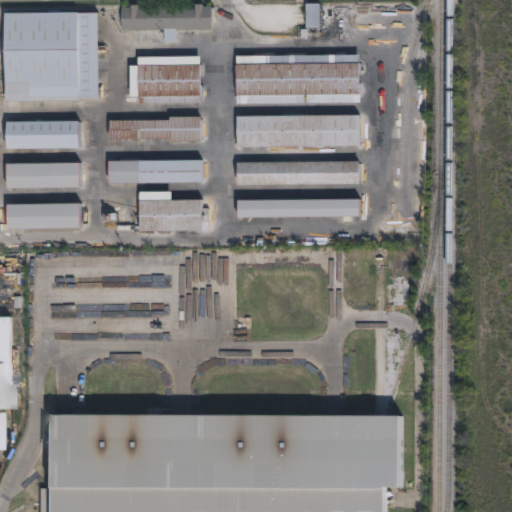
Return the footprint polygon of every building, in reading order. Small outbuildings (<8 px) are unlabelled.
[(320,27),(307,27),(307,3),(321,3),(320,27)] [(207,4),(207,7),(213,7),(215,7),(215,29),(180,29),(180,42),(167,42),(167,30),(125,30),(125,14),(125,7),(133,7),(133,5),(142,5),(142,7),(198,6),(198,4),(207,4)] [(81,101),(6,101),(6,96),(6,12),(99,12),(99,13),(99,98),(81,98),(81,101)] [(362,102),(238,103),(238,56),(361,55),(362,102)] [(201,96),(201,102),(140,103),(140,96),(131,96),(131,65),(140,65),(140,56),(203,56),(203,96),(201,96)] [(362,146),(239,147),(239,116),(361,115),(362,146)] [(203,116),(203,141),(171,141),(171,138),(110,139),(110,120),(171,119),(171,117),(203,116)] [(81,148),(8,149),(8,121),(81,121),(81,148)] [(204,182),(111,183),(110,161),(203,160),(204,182)] [(362,184),(239,185),(239,162),(362,161),(362,184)] [(82,188),(9,188),(9,164),(82,163),(82,188)] [(172,191),(173,200),(204,199),(205,230),(141,231),(141,192),(172,191)] [(363,217),(241,218),(241,200),(363,199),(363,217)] [(82,228),(9,229),(9,205),(82,204),(82,228)] [(397,281),(407,281),(407,254),(397,254),(397,281)] [(0,320),(18,320),(19,411),(16,411),(0,411),(0,320)] [(390,485),(390,511),(36,511),(36,489),(55,489),(55,415),(55,412),(63,412),(165,412),(184,412),(319,412),(336,412),(406,412),(408,412),(408,485),(405,485),(390,485)]
